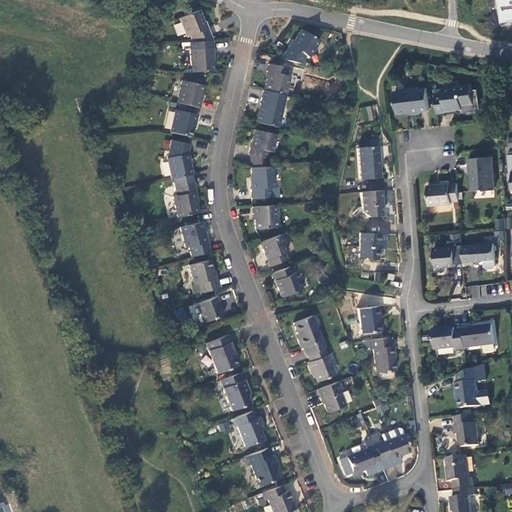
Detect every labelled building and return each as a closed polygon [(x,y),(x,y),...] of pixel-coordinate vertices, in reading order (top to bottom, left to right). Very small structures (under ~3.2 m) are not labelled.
[(511,24),(511,0),(497,0),(501,26),(511,24)] [(186,36),(188,42),(210,41),(207,27),(206,27),(199,11),(178,19),(184,36),(186,36)] [(288,43),(278,59),(299,64),(304,56),(307,57),(316,41),(299,30),(289,44),(288,43)] [(185,43),(187,73),(212,71),(210,56),(211,56),(210,41),(188,42),(185,43)] [(266,73),(262,91),(283,95),(288,77),(284,76),(286,69),(267,64),(264,72),(266,73)] [(180,81),(175,104),(198,109),(200,100),(198,100),(201,86),(180,81)] [(442,93),(433,94),(436,114),(444,113),(443,111),(460,108),(459,101),(471,99),(469,84),(457,85),(457,88),(441,90),(442,93)] [(428,109),(426,88),(417,89),(416,86),(406,88),(404,90),(393,91),(397,113),(410,111),(411,114),(420,113),(419,110),(428,109)] [(260,98),(253,123),(276,128),(280,110),(276,109),(278,102),(260,98)] [(477,98),(471,99),(459,101),(460,108),(460,111),(478,108),(477,98)] [(368,121),(374,119),(370,106),(365,107),(368,121)] [(173,111),(168,133),(189,138),(193,123),(195,123),(197,115),(173,111)] [(274,135),(252,130),(246,154),(247,154),(248,168),(264,167),(264,159),(266,151),(269,152),(274,135)] [(166,158),(169,179),(171,179),(191,174),(186,155),(188,145),(170,141),(166,158)] [(378,178),(376,146),(355,148),(358,179),(378,178)] [(492,190),(490,156),(467,158),(467,168),(470,168),(471,190),(492,190)] [(272,188),(269,167),(264,167),(248,168),(250,189),(248,189),(249,200),(269,198),(268,189),(272,188)] [(175,218),(197,213),(192,192),(194,192),(191,174),(171,179),(173,186),(175,196),(171,196),(175,218)] [(450,201),(458,200),(456,183),(449,184),(449,181),(439,182),(440,184),(426,185),(428,205),(450,203),(450,201)] [(268,189),(269,198),(277,197),(276,188),(272,188),(268,189)] [(380,199),(379,190),(358,192),(359,211),(356,212),(352,220),(361,225),(365,220),(364,217),(380,215),(379,202),(380,199)] [(275,228),(274,205),(250,208),(250,215),(252,215),(254,229),(275,228)] [(504,219),(495,219),(495,229),(504,229),(504,219)] [(186,247),(189,257),(208,252),(205,241),(204,241),(198,222),(178,227),(183,248),(186,247)] [(383,243),(383,233),(377,233),(356,233),(356,257),(375,258),(375,248),(375,243),(383,243)] [(286,251),(279,235),(258,243),(268,267),(285,259),(282,253),(286,251)] [(310,250),(312,255),(325,251),(319,238),(313,240),(316,247),(310,250)] [(493,242),(461,245),(463,262),(463,265),(473,264),(472,261),(483,261),(484,266),(487,268),(492,267),(495,265),(494,257),(495,257),(493,242)] [(454,263),(463,262),(461,245),(433,247),(435,267),(454,266),(454,263)] [(196,284),(198,294),(217,288),(214,278),(213,278),(208,260),(187,266),(192,284),(196,284)] [(290,274),(287,267),(270,274),(280,297),(300,289),(293,273),(290,274)] [(201,323),(221,315),(217,304),(218,304),(216,296),(194,304),(201,323)] [(377,306),(357,309),(360,333),(378,331),(377,317),(378,316),(377,306)] [(302,347),(305,355),(306,355),(323,349),(324,348),(311,316),(293,323),(298,338),(297,339),(300,348),(302,347)] [(469,323),(461,324),(462,328),(464,346),(494,343),(492,324),(470,325),(469,323)] [(456,349),(464,348),(464,346),(462,328),(454,329),(454,327),(441,329),(440,327),(432,328),(434,348),(455,346),(456,349)] [(235,354),(227,335),(205,343),(217,373),(237,365),(233,355),(235,354)] [(390,346),(389,337),(367,340),(369,349),(372,349),(375,373),(394,371),(392,355),(393,355),(393,346),(390,346)] [(325,355),(323,349),(306,355),(309,362),(306,363),(309,371),(311,370),(316,382),(334,375),(327,355),(325,355)] [(486,380),(484,364),(467,370),(454,375),(455,383),(458,383),(460,393),(457,393),(459,408),(491,403),(488,390),(480,391),(477,389),(477,381),(486,380)] [(242,379),(240,372),(220,380),(232,410),(251,402),(246,389),(248,388),(244,378),(242,379)] [(340,389),(337,381),(316,390),(322,404),(323,403),(327,413),(344,406),(338,390),(340,389)] [(255,417),(253,410),(231,418),(235,427),(237,426),(245,446),(264,438),(259,425),(262,424),(259,416),(255,417)] [(475,422),(473,414),(456,416),(457,424),(455,424),(456,434),(459,433),(460,446),(479,444),(477,422),(475,422)] [(382,438),(372,442),(380,463),(383,469),(402,461),(399,454),(410,450),(402,429),(398,426),(380,434),(382,438)] [(364,469),(380,463),(372,442),(371,439),(363,442),(366,447),(345,455),(352,472),(363,468),(364,469)] [(271,456),(267,448),(244,457),(248,465),(252,464),(260,485),(279,478),(276,470),(274,465),(278,464),(274,455),(271,456)] [(339,458),(345,474),(352,472),(345,455),(339,458)] [(454,480),(455,489),(475,486),(474,477),(470,477),(467,455),(447,457),(450,472),(448,472),(449,480),(454,480)] [(511,483),(503,485),(506,496),(511,494),(511,483)] [(285,492),(282,485),(262,493),(265,500),(267,499),(272,511),(295,511),(291,499),(292,498),(288,490),(285,492)] [(478,494),(477,486),(475,486),(455,489),(454,489),(455,496),(451,496),(453,511),(456,511),(455,511),(473,511),(472,495),(478,494)]
